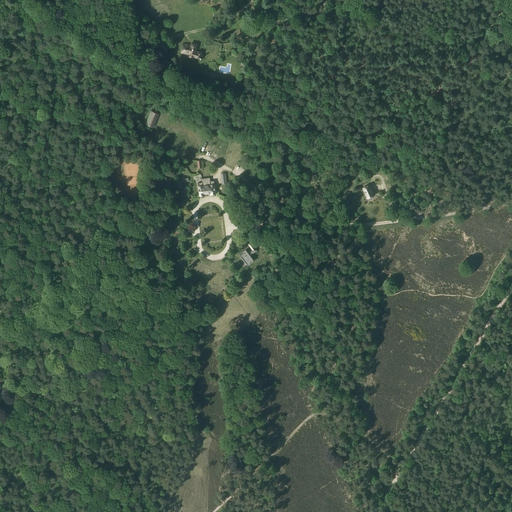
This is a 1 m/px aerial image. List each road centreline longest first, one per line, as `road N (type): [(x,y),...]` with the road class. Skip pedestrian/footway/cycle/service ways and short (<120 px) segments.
road 1 (track): [(0,102),(31,95),(59,101),(214,162),(295,211),(343,225),(421,217)]
road 2 (track): [(344,0),(324,54),(329,69),(429,99),(442,68),(443,0)]
road 3 (track): [(213,511),(328,392),(371,296)]
road 4 (track): [(373,511),(511,282)]
road 5 (track): [(429,99),(412,158),(409,219)]
